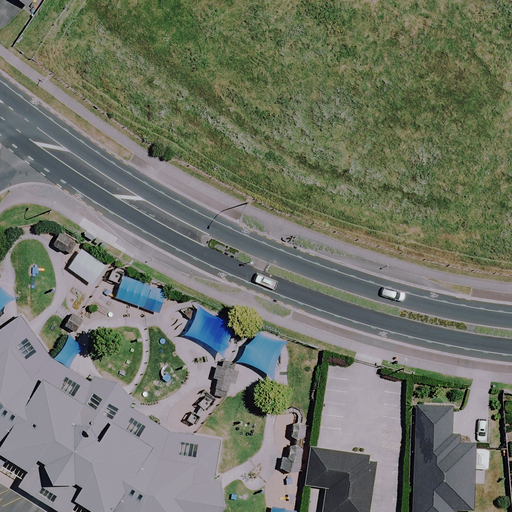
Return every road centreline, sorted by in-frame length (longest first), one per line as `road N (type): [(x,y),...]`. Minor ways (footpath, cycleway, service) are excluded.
road 1 (secondary): [(511,348),(425,331),(253,276),(202,253),(162,218)]
road 2 (secondary): [(162,218),(216,229),(347,283),(511,321)]
road 3 (secondary): [(162,218),(17,122)]
